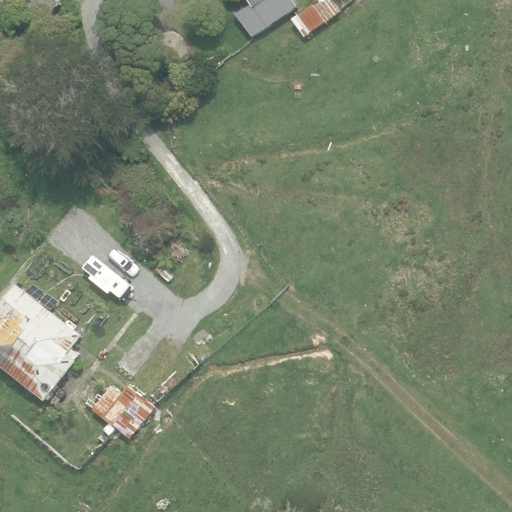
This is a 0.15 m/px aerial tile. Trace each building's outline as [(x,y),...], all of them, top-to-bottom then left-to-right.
[(31,0),(42,16),(60,5),(56,0),(31,0)] [(253,38),(297,8),(291,0),(249,0),(252,4),(237,14),(253,38)] [(306,38),(342,12),(333,0),(322,0),(293,20),(306,38)] [(56,193),(42,209),(64,229),(78,214),(56,193)] [(88,209),(78,226),(107,243),(117,226),(88,209)] [(171,274),(181,262),(166,250),(156,262),(171,274)] [(0,364),(45,401),(81,356),(72,349),(83,336),(19,284),(0,307),(0,364)] [(123,394),(112,386),(93,409),(119,430),(111,440),(122,448),(137,429),(141,431),(144,427),(141,425),(156,407),(130,386),(123,394)]
